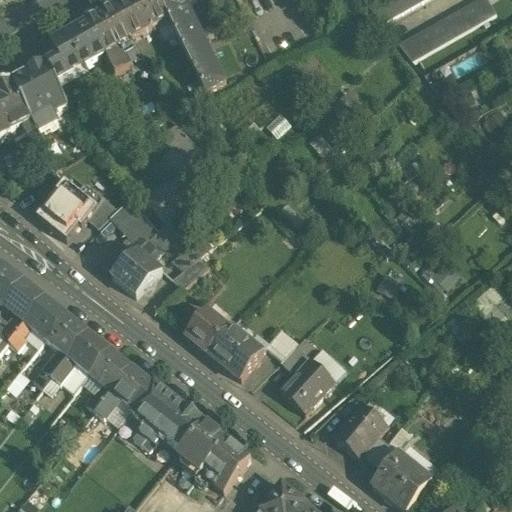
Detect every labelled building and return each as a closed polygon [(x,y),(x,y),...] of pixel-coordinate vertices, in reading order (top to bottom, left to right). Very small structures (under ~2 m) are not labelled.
[(157,0),(136,0),(125,6),(143,39),(157,31),(169,25),(157,0)] [(157,0),(169,25),(175,38),(200,89),(220,80),(184,10),(202,0),(157,0)] [(388,0),(370,11),(382,26),(427,0),(388,0)] [(485,0),(482,0),(399,48),(412,65),(496,18),(485,0)] [(143,39),(125,6),(113,13),(130,46),(143,39)] [(113,13),(88,26),(106,61),(131,47),(130,46),(113,13)] [(169,25),(157,31),(163,44),(175,38),(169,25)] [(88,26),(51,47),(58,63),(67,82),(77,77),(83,74),(106,61),(88,26)] [(467,73),(479,58),(470,51),(458,66),(467,73)] [(58,63),(45,70),(55,89),(67,83),(67,82),(58,63)] [(45,70),(12,88),(38,140),(57,130),(53,122),(67,115),(55,89),(45,70)] [(451,79),(431,89),(439,100),(457,90),(451,79)] [(220,80),(200,89),(205,99),(224,89),(220,80)] [(38,140),(12,88),(0,94),(0,144),(13,139),(24,133),(28,142),(26,143),(25,148),(33,165),(39,163),(47,158),(38,140)] [(476,108),(468,93),(455,100),(463,115),(476,108)] [(133,115),(102,131),(105,136),(111,133),(117,144),(141,132),(133,115)] [(508,130),(500,116),(486,123),(493,136),(497,136),(508,130)] [(201,154),(176,129),(159,141),(186,169),(201,154)] [(24,133),(13,139),(17,148),(25,148),(26,143),(28,142),(24,133)] [(373,157),(384,170),(396,159),(385,146),(373,157)] [(186,169),(158,195),(156,197),(145,208),(166,231),(169,228),(210,189),(223,177),(201,154),(186,169)] [(49,163),(47,158),(39,163),(47,179),(55,175),(49,163)] [(58,159),(49,163),(55,175),(56,177),(64,172),(58,159)] [(223,177),(210,189),(227,204),(240,194),(223,177)] [(64,187),(54,178),(30,192),(49,207),(64,187)] [(49,207),(37,222),(67,247),(79,231),(81,233),(87,226),(104,206),(103,205),(85,190),(79,197),(64,187),(49,207)] [(152,192),(140,203),(145,208),(156,197),(152,192)] [(103,205),(104,206),(87,226),(99,234),(111,223),(118,216),(104,204),(103,205)] [(158,238),(130,206),(118,216),(111,223),(140,255),(158,238)] [(140,255),(138,257),(145,263),(156,254),(161,259),(180,240),(169,228),(166,231),(158,238),(140,255)] [(300,246),(289,235),(282,242),(293,253),(300,246)] [(204,241),(191,252),(200,263),(202,261),(215,251),(204,241)] [(200,263),(191,252),(172,267),(183,277),(200,263)] [(145,263),(138,257),(111,282),(136,302),(162,277),(145,263)] [(183,277),(173,285),(183,293),(210,271),(202,261),(183,277)] [(1,268),(0,269),(0,308),(3,311),(23,286),(1,268)] [(428,274),(421,281),(441,298),(458,282),(445,270),(436,279),(428,274)] [(401,288),(386,279),(377,294),(393,303),(401,288)] [(44,303),(23,286),(3,311),(16,323),(24,328),(44,303)] [(511,306),(496,288),(470,310),(498,340),(511,327),(511,306)] [(359,290),(350,299),(355,305),(365,296),(359,290)] [(66,321),(44,303),(24,328),(31,335),(46,345),(66,321)] [(231,334),(206,315),(184,341),(207,359),(231,334)] [(458,345),(470,335),(458,320),(446,330),(458,345)] [(88,338),(66,321),(46,345),(60,357),(68,363),(88,338)] [(11,325),(0,338),(0,342),(7,349),(24,328),(16,323),(11,325)] [(24,328),(7,349),(18,357),(30,341),(31,335),(24,328)] [(231,334),(207,359),(241,386),(264,358),(232,333),(231,334)] [(300,349),(281,335),(266,354),(283,366),(297,352),(300,349)] [(110,355),(88,338),(68,363),(75,369),(89,380),(110,355)] [(307,361),(297,352),(283,366),(282,367),(291,377),(307,361)] [(131,373),(110,355),(89,380),(103,391),(111,398),(131,373)] [(60,357),(55,360),(42,376),(51,383),(68,363),(60,357)] [(68,363),(51,383),(60,391),(73,375),(75,369),(68,363)] [(335,388),(311,366),(299,380),(303,383),(285,403),(305,421),(335,388)] [(153,390),(131,373),(111,398),(117,403),(133,415),(153,390)] [(8,391),(17,399),(29,383),(20,376),(8,391)] [(51,383),(42,376),(33,387),(42,394),(51,383)] [(178,406),(155,388),(133,415),(132,418),(150,431),(155,435),(178,406)] [(103,391),(97,396),(86,411),(95,419),(111,398),(103,391)] [(111,398),(95,419),(104,426),(115,412),(117,403),(111,398)] [(205,428),(178,406),(155,435),(154,435),(161,440),(181,457),(205,428)] [(361,413),(351,426),(348,424),(333,444),(360,466),(364,461),(379,442),(386,433),(361,413)] [(181,457),(177,462),(201,481),(228,447),(205,428),(181,457)] [(147,435),(146,434),(143,434),(140,438),(148,444),(154,435),(150,431),(147,435)] [(161,440),(154,435),(148,444),(156,450),(159,446),(158,444),(161,440)] [(140,438),(129,451),(137,458),(142,451),(142,450),(148,444),(140,438)] [(388,450),(379,442),(364,461),(373,469),(388,450)] [(148,444),(142,450),(142,451),(150,457),(156,450),(148,444)] [(251,465),(228,446),(228,447),(201,481),(224,499),(251,465)] [(388,450),(373,469),(382,476),(397,458),(398,457),(389,450),(388,450)] [(411,511),(434,487),(397,458),(382,476),(371,490),(397,511),(411,511)] [(305,509),(282,490),(265,511),(303,511),(304,510),(305,509)] [(511,511),(511,507),(506,502),(497,511),(511,511)]
